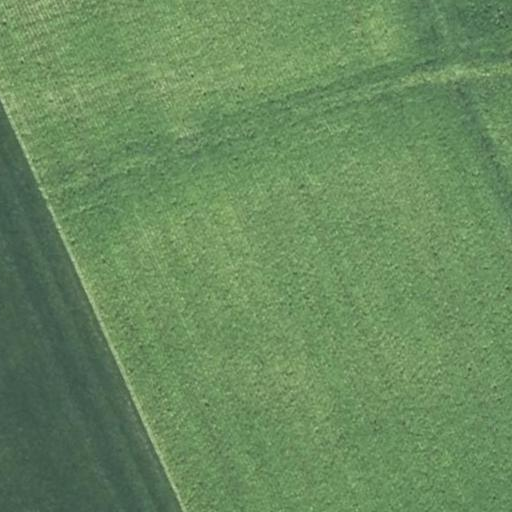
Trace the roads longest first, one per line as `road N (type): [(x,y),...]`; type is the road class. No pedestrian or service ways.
road 1 (track): [(0,209),(460,60),(511,56)]
road 2 (track): [(460,60),(511,174)]
